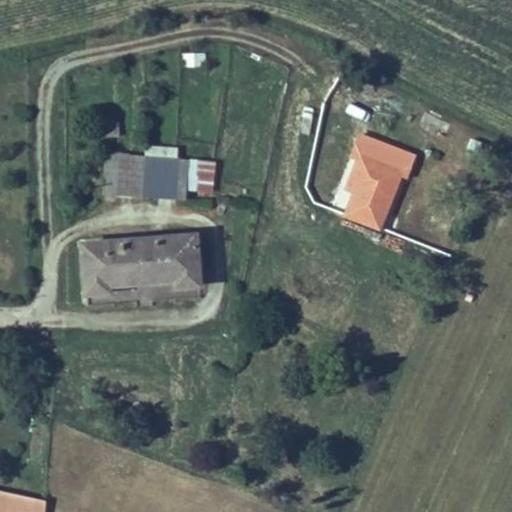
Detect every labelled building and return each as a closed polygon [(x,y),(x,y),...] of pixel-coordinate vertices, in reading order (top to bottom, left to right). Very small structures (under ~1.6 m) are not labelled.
[(339,244),(363,186),(318,167),(304,198),(314,202),(303,228),(339,244)] [(99,210),(106,172),(64,170),(62,208),(99,210)] [(116,173),(106,172),(99,210),(114,211),(116,173)] [(147,175),(116,173),(114,211),(145,213),(147,175)] [(160,252),(111,255),(112,292),(142,289),(144,300),(162,298),(160,252)] [(90,264),(92,294),(112,292),(111,255),(91,256),(90,264)] [(75,295),(92,294),(90,264),(91,256),(53,259),(58,307),(75,307),(75,295)] [(0,511),(48,511),(50,496),(0,486),(0,511)]
